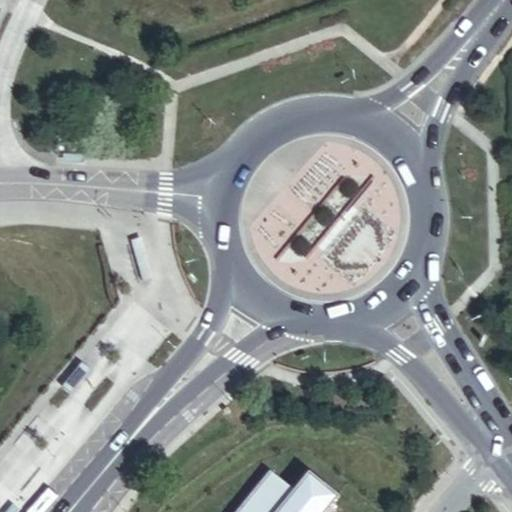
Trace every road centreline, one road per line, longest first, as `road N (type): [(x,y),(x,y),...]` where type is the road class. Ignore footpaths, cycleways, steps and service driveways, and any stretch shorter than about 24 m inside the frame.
road 1 (secondary): [(238,273),(201,334),(46,511)]
road 2 (secondary): [(89,511),(238,357),(319,320)]
road 3 (unclassified): [(225,190),(0,181)]
road 4 (secondary): [(420,175),(439,107),(505,0)]
road 5 (secondary): [(501,0),(385,104),(352,117)]
road 6 (secondary): [(352,117),(313,113),(270,129),(237,161),(225,190)]
road 7 (secondary): [(468,405),(476,391),(435,326),(420,259)]
road 8 (secondary): [(348,317),(395,351),(451,410),(468,405)]
